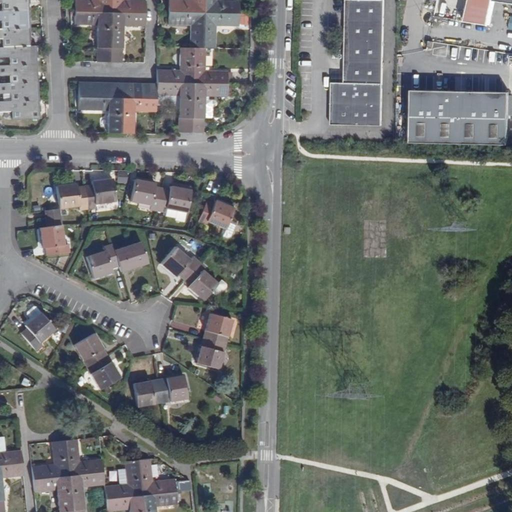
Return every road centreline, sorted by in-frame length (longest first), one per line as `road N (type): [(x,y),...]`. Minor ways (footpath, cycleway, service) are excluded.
road 1 (residential): [(262,146),(270,195),(265,511)]
road 2 (unclassified): [(56,149),(241,154),(262,146)]
road 3 (residential): [(147,0),(145,74),(54,72)]
road 4 (residential): [(7,270),(147,328)]
road 5 (residential): [(277,0),(273,113),(262,146)]
road 6 (unclassified): [(328,126),(325,0)]
road 7 (residential): [(0,148),(7,270)]
